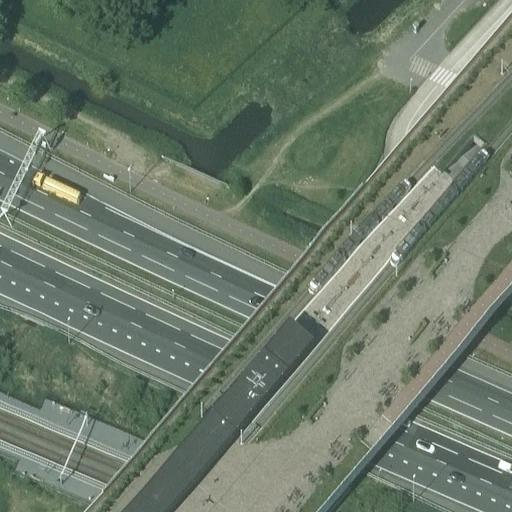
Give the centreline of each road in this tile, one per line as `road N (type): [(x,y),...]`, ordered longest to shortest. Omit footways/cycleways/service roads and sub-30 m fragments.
road 1 (motorway): [(511,409),(0,173)]
road 2 (motorway): [(0,254),(511,485)]
